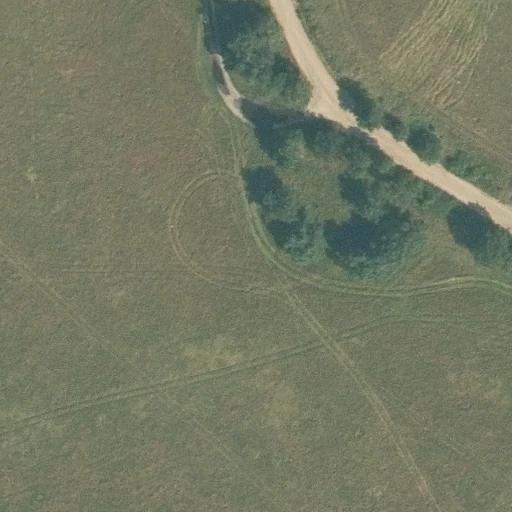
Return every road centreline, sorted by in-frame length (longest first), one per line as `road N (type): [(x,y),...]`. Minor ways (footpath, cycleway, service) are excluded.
road 1 (track): [(511,218),(356,124),(307,69),(278,0)]
road 2 (track): [(216,0),(223,77),(256,119),(271,121),(333,97)]
